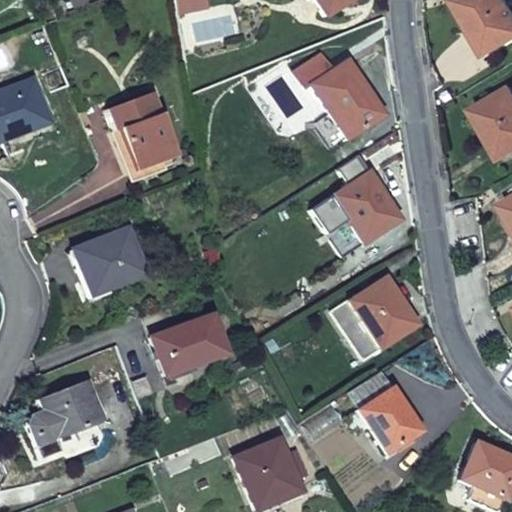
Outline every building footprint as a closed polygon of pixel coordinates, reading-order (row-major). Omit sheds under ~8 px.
[(311,0),(323,18),(349,0),(311,0)] [(511,11),(505,0),(452,0),(486,54),(511,39),(511,11)] [(303,89),(307,86),(329,73),(319,58),(293,74),(303,89)] [(329,73),(307,86),(309,89),(343,141),(381,116),(345,62),(329,73)] [(29,81),(0,92),(0,141),(1,141),(0,137),(0,134),(43,118),(29,81)] [(511,89),(510,87),(471,110),(501,159),(511,152),(511,89)] [(173,157),(150,94),(104,111),(112,133),(118,130),(133,172),(173,157)] [(367,174),(329,198),(360,245),(398,221),(367,174)] [(511,198),(500,205),(511,224),(511,198)] [(122,231),(70,251),(88,296),(140,275),(122,231)] [(383,279),(328,314),(360,361),(413,326),(383,279)] [(208,316),(146,339),(160,377),(222,354),(208,316)] [(100,421),(85,381),(35,401),(38,411),(27,416),(22,428),(36,461),(56,452),(52,441),(100,421)] [(389,390),(354,413),(382,455),(388,452),(391,456),(412,442),(409,438),(417,433),(389,390)] [(275,441),(231,459),(252,511),(297,493),(275,441)] [(511,481),(511,462),(472,444),(455,481),(502,503),(511,481)]
